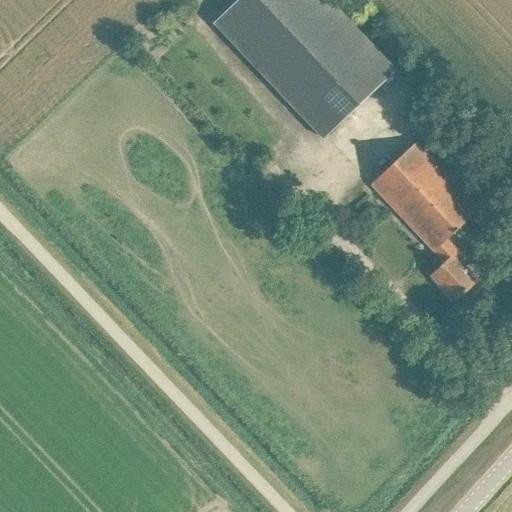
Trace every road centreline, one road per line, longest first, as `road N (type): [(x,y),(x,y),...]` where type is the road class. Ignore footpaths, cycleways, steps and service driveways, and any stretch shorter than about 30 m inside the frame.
road 1 (unclassified): [(301,511),(0,198)]
road 2 (unclassified): [(397,511),(511,397)]
